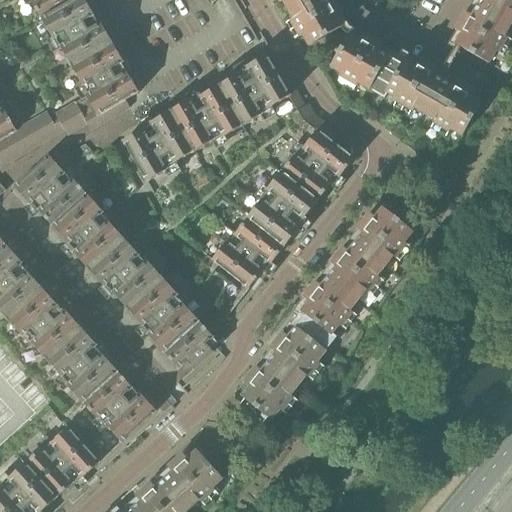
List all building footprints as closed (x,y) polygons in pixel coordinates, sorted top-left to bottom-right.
[(30,0),(42,20),(76,0),(30,0)] [(61,49),(72,67),(113,43),(101,23),(99,24),(84,0),(76,0),(42,20),(60,50),(61,49)] [(282,0),(309,47),(342,28),(326,0),(282,0)] [(511,0),(482,0),(456,45),(489,64),(511,23),(511,0)] [(463,137),(478,110),(482,104),(406,60),(410,54),(395,46),(388,57),(350,35),(331,68),(385,99),(388,94),(463,137)] [(80,86),(88,99),(98,116),(126,100),(139,93),(122,64),(124,63),(113,43),(72,67),(82,85),(80,86)] [(220,86),(243,127),(274,109),(273,107),(290,97),(291,97),(272,65),(267,56),(247,68),(248,70),(220,86)] [(279,61),(272,65),(291,97),(290,97),(295,106),(303,102),(279,61)] [(213,144),(243,127),(220,86),(191,102),(191,100),(171,112),(194,153),(212,142),(213,144)] [(98,116),(88,99),(81,103),(80,101),(56,115),(68,135),(87,124),(91,130),(130,108),(126,100),(98,116)] [(0,141),(17,131),(16,131),(0,102),(0,141)] [(317,131),(318,132),(325,123),(315,115),(309,105),(293,114),(299,125),(305,122),(317,131)] [(177,163),(194,153),(171,112),(151,123),(152,125),(123,142),(147,182),(178,165),(177,163)] [(0,165),(1,167),(60,133),(48,113),(16,131),(17,131),(0,141),(0,165)] [(332,142),(335,139),(332,137),(336,132),(325,123),(318,132),(332,142)] [(281,174),(318,203),(338,176),(340,178),(348,169),(350,165),(355,160),(332,142),(318,132),(317,131),(305,147),(303,146),(281,174)] [(53,227),(88,195),(65,171),(64,172),(49,157),(15,187),(30,205),(32,204),(53,227)] [(262,202),(248,219),(285,248),(289,243),(292,240),(292,239),(300,229),(298,228),(318,203),(281,174),(260,201),(262,202)] [(112,222),(88,195),(53,227),(76,252),(74,253),(89,270),(124,239),(110,224),(112,222)] [(249,402),(246,406),(247,407),(249,404),(256,409),(257,408),(272,420),(338,337),(334,334),(413,232),(384,209),(302,311),(301,310),(291,323),(297,327),(242,397),(249,402)] [(285,248),(248,219),(236,234),(235,233),(213,260),(249,290),(270,264),(272,265),(279,255),(282,252),(285,248)] [(124,239),(89,270),(105,288),(106,286),(128,310),(163,279),(140,253),(138,254),(124,239)] [(0,311),(7,320),(43,288),(21,265),(23,264),(6,245),(0,251),(0,311)] [(187,304),(163,279),(128,310),(150,334),(148,335),(164,353),(199,321),(185,306),(187,304)] [(43,288),(7,320),(31,346),(33,345),(47,361),(82,329),(66,312),(65,313),(43,288)] [(199,321),(164,353),(179,369),(187,362),(194,370),(214,353),(206,344),(214,338),(199,321)] [(82,329),(47,361),(61,376),(59,377),(83,404),(118,372),(96,347),(98,346),(82,329)] [(118,372),(83,404),(106,429),(108,427),(122,443),(157,411),(141,394),(140,395),(118,372)] [(164,398),(172,407),(177,402),(168,393),(163,398),(164,398)] [(26,464),(57,498),(81,477),(82,479),(100,463),(69,428),(53,442),(51,441),(26,464)] [(187,511),(223,479),(198,451),(133,510),(127,504),(119,511),(187,511)] [(42,511),(57,498),(26,464),(0,487),(1,489),(0,490),(0,511),(42,511)]
